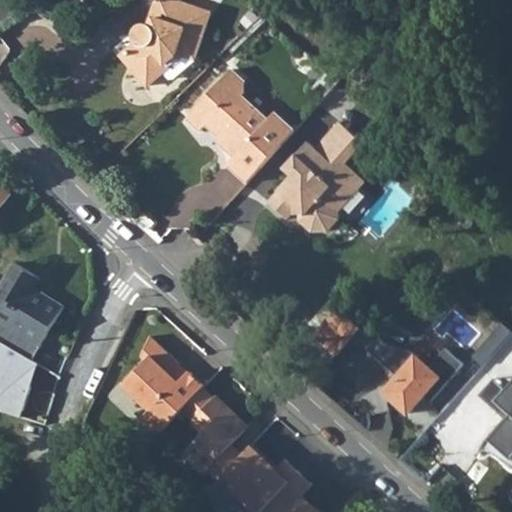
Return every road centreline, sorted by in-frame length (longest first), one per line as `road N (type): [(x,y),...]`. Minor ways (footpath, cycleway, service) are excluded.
road 1 (tertiary): [(143,259),(428,511)]
road 2 (residential): [(53,511),(62,428),(122,286),(143,259)]
road 3 (tertiary): [(0,117),(143,259)]
